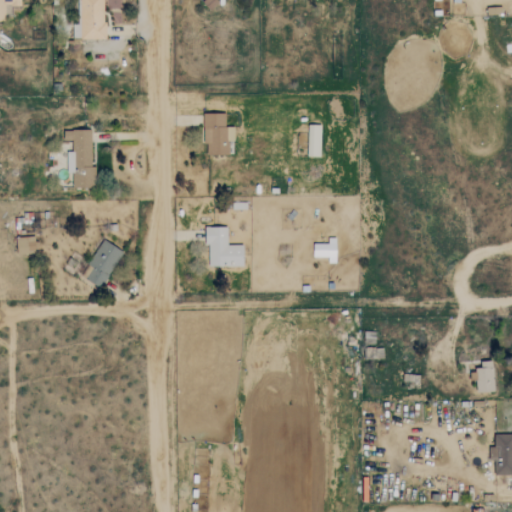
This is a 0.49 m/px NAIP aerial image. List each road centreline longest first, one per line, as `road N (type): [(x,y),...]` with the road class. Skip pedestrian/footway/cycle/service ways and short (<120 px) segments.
road 1 (track): [(154,511),(156,0)]
road 2 (track): [(154,305),(0,308)]
